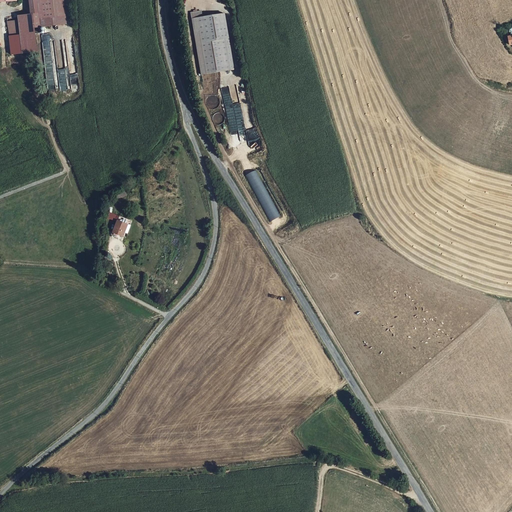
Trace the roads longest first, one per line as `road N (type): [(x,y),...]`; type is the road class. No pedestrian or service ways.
road 1 (tertiary): [(429,511),(185,108)]
road 2 (unclassified): [(0,495),(107,403),(169,316)]
road 3 (unclassified): [(169,316),(199,282),(217,223),(185,108)]
road 4 (track): [(421,497),(329,466),(318,511)]
road 5 (track): [(122,293),(81,269),(0,261)]
road 6 (track): [(0,196),(64,172),(48,116)]
